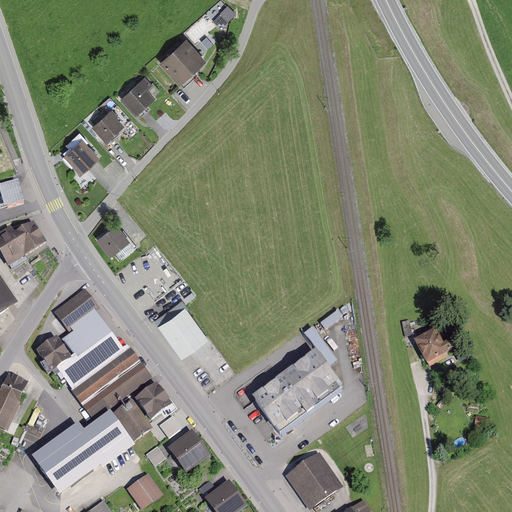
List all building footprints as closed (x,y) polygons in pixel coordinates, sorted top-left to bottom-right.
[(225,25),(235,15),(228,8),(212,23),(215,25),(225,25)] [(205,57),(185,33),(155,58),(175,82),(205,57)] [(162,93),(146,77),(120,100),(136,117),(162,93)] [(124,125),(109,109),(90,125),(105,142),(124,125)] [(100,155),(83,136),(62,154),(79,173),(100,155)] [(18,183),(0,188),(0,208),(24,201),(18,183)] [(28,254),(47,242),(34,220),(14,232),(28,254)] [(132,243),(118,225),(97,241),(111,259),(132,243)] [(0,252),(8,266),(28,254),(14,232),(0,240),(0,252)] [(0,315),(18,303),(0,278),(0,315)] [(56,312),(71,334),(99,315),(102,313),(87,291),(56,312)] [(216,343),(185,301),(157,321),(188,363),(216,343)] [(339,310),(324,318),(327,324),(342,316),(339,310)] [(73,358),(111,332),(99,315),(71,334),(61,341),(73,358)] [(409,322),(402,324),(404,338),(411,336),(409,322)] [(447,329),(416,345),(430,370),(461,353),(447,329)] [(57,369),(72,390),(125,353),(111,332),(73,358),(57,369)] [(57,369),(73,358),(61,341),(58,337),(38,350),(53,372),(57,369)] [(81,403),(140,362),(131,349),(125,353),(72,390),(81,403)] [(342,390),(317,356),(250,406),(277,440),(314,412),(342,390)] [(81,403),(95,423),(154,382),(140,362),(81,403)] [(11,374),(3,393),(0,391),(0,428),(8,432),(22,401),(18,400),(27,381),(11,374)] [(157,384),(135,399),(151,420),(164,411),(172,405),(169,401),(157,384)] [(169,401),(172,405),(164,411),(165,412),(174,406),(170,400),(169,401)] [(145,434),(149,423),(133,401),(112,415),(132,443),(145,434)] [(53,408),(39,403),(28,431),(42,436),(53,408)] [(100,426),(126,462),(139,453),(132,443),(112,415),(99,425),(100,426)] [(486,419),(476,418),(475,428),(484,429),(486,419)] [(100,426),(85,437),(107,468),(111,473),(126,462),(100,426)] [(209,453),(189,429),(165,448),(184,472),(209,453)] [(84,435),(41,465),(65,498),(107,468),(85,437),(84,435)] [(158,448),(147,456),(155,468),(166,459),(158,448)] [(314,511),(345,492),(320,457),(288,478),(310,511),(314,511)] [(202,468),(192,476),(199,486),(210,479),(202,468)] [(163,496),(148,474),(127,489),(142,511),(163,496)] [(229,481),(205,499),(214,511),(238,511),(247,506),(229,481)] [(200,489),(204,495),(214,488),(210,482),(200,489)] [(90,511),(112,511),(105,502),(90,511)]
